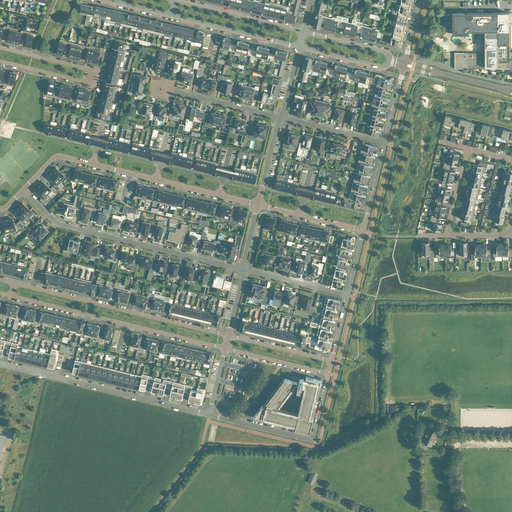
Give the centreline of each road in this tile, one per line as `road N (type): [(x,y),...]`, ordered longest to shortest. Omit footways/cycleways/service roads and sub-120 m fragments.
road 1 (residential): [(23,192),(60,156),(258,204)]
road 2 (residential): [(23,192),(58,224),(242,269)]
road 3 (residential): [(11,295),(225,349)]
road 4 (residential): [(228,335),(14,283)]
road 5 (residential): [(209,414),(0,362)]
road 6 (residential): [(0,61),(91,78),(85,68),(0,47)]
road 7 (tertiary): [(171,15),(299,47)]
road 8 (tertiary): [(302,32),(175,1)]
road 9 (unclassified): [(461,511),(453,470),(460,443),(511,442)]
